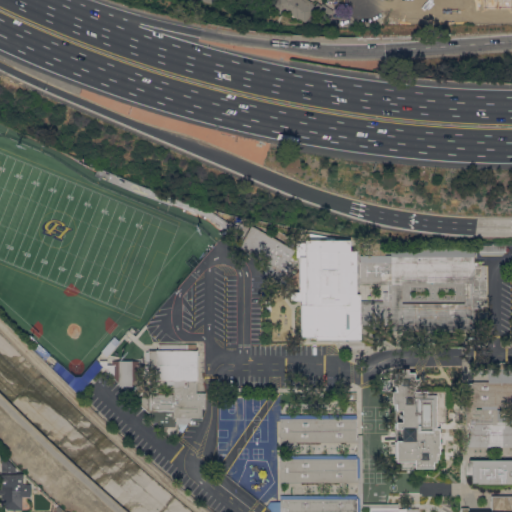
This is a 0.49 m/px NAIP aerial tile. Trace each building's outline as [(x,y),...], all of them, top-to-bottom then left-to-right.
[(309,0),(320,7),(322,3),(334,10),(327,21),(313,11),(306,23),(285,9),(283,13),(273,6),(276,0),(309,0)] [(137,185),(175,198),(172,205),(137,193),(95,175),(98,168),(137,185)] [(235,226),(245,233),(241,239),(223,226),(207,216),(174,204),(176,199),(211,210),(235,226)] [(295,249),(292,255),(298,258),(298,261),(285,284),(267,274),(272,265),(240,247),(253,226),(295,249)] [(316,337),(301,337),(301,305),(301,300),(291,300),(291,292),(299,292),(299,257),(297,257),(297,243),(305,243),(305,233),(309,233),(335,238),(337,240),(349,240),(349,251),(355,251),(355,295),(360,295),(360,301),(384,301),(384,292),(388,292),(388,284),(360,285),(360,255),(373,255),(373,242),(386,242),(386,255),(391,255),(391,246),(474,245),(474,262),(477,262),(477,264),(484,264),(484,279),(486,279),(486,309),(474,309),(474,331),(361,331),(361,339),(316,340),(316,337)] [(492,245),(492,244),(494,244),(494,245),(506,245),(506,252),(495,252),(495,254),(491,254),(491,252),(484,252),(484,254),(481,254),(481,252),(479,252),(479,245),(492,245)] [(114,336),(120,341),(107,356),(101,351),(114,336)] [(50,354),(46,359),(31,346),(35,341),(50,354)] [(179,424),(177,424),(177,418),(175,418),(175,427),(158,426),(158,423),(153,423),(153,422),(152,422),(152,420),(150,420),(151,414),(152,414),(152,411),(153,411),(153,409),(151,409),(148,412),(122,386),(119,386),(119,382),(103,367),(97,373),(90,365),(96,359),(100,364),(101,363),(100,360),(107,360),(107,365),(112,365),(112,361),(140,360),(140,365),(149,365),(149,350),(159,350),(159,344),(196,344),(197,393),(206,393),(206,408),(202,408),(202,417),(192,418),(183,432),(179,424)] [(97,373),(79,394),(52,369),(57,361),(74,377),(80,377),(90,365),(97,373)] [(511,446),(467,447),(467,441),(468,441),(468,427),(466,427),(466,400),(468,400),(468,382),(488,381),(488,369),(496,368),(496,362),(504,362),(504,368),(511,368),(511,446)] [(414,373),(415,379),(418,379),(418,385),(415,385),(415,392),(445,391),(445,422),(439,422),(439,459),(436,459),(436,462),(433,462),(433,468),(414,468),(414,465),(406,465),(406,462),(395,462),(395,422),(396,422),(395,404),(392,404),(392,391),(395,391),(395,386),(392,386),(392,379),(395,379),(395,372),(402,372),(402,369),(408,369),(408,373),(414,373)] [(359,437),(359,442),(280,441),(280,414),(356,415),(356,437),(358,437),(359,437)] [(280,481),(280,456),(288,456),(288,454),(357,455),(356,477),(359,477),(359,482),(280,481)] [(30,484),(30,497),(22,496),(22,510),(1,510),(1,495),(0,495),(0,489),(1,489),(1,460),(8,460),(15,467),(15,472),(19,472),(19,475),(21,475),(21,484),(30,484)] [(511,484),(477,484),(477,482),(472,482),(472,467),(469,467),(469,460),(511,460),(511,484)] [(268,511),(268,501),(280,501),(280,494),(357,496),(357,511),(268,511)] [(460,511),(460,508),(466,508),(468,511),(491,511),(491,496),(511,496),(511,511),(460,511)]
